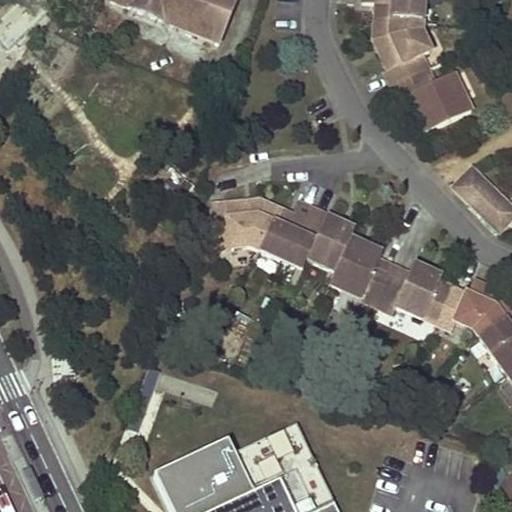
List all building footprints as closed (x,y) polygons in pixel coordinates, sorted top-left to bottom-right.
[(97,0),(214,44),(230,0),(97,0)] [(362,0),(362,6),(376,7),(386,7),(385,17),(376,17),(374,42),(377,50),(380,49),(390,71),(384,74),(398,103),(407,99),(424,136),(431,133),(470,114),(452,77),(433,86),(419,58),(429,54),(420,35),(422,0),(362,0)] [(376,17),(385,17),(386,7),(376,7),(376,17)] [(511,212),(472,174),(462,185),(476,198),(480,193),(510,222),(511,220),(511,212)] [(455,192),(498,235),(510,222),(480,193),(476,198),(462,185),(455,192)] [(299,201),(208,203),(217,264),(460,366),(511,455),(511,312),(476,280),(299,201)] [(193,382),(186,395),(208,406),(214,392),(193,382)] [(334,511),(293,424),(230,453),(224,441),(151,475),(168,511),(334,511)]
